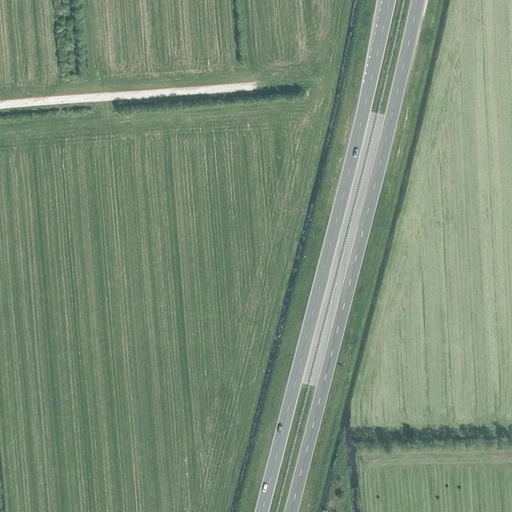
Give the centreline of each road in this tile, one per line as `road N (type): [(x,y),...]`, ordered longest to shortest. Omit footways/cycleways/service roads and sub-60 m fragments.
road 1 (trunk): [(290,511),(417,0)]
road 2 (trunk): [(388,0),(261,511)]
road 3 (track): [(256,85),(0,105)]
